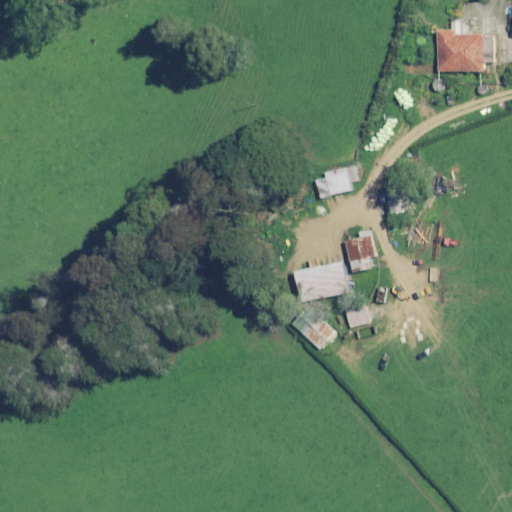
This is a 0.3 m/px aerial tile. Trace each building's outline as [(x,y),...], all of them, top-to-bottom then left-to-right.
[(499,59),(499,36),(467,36),(467,22),(455,22),(455,32),(442,32),(442,72),(486,72),(486,59),(499,59)] [(364,181),(361,166),(320,176),(325,198),(356,191),(355,183),(364,181)] [(405,180),(387,184),(389,190),(383,192),(385,200),(391,199),(395,215),(413,211),(405,180)] [(380,255),(375,231),(362,234),(363,239),(349,242),(356,273),(376,269),(373,256),(380,255)] [(352,293),(347,264),(301,272),(306,302),(352,293)] [(368,332),(362,314),(345,319),(351,338),(368,332)] [(337,336),(326,322),(308,336),(319,350),(337,336)]
